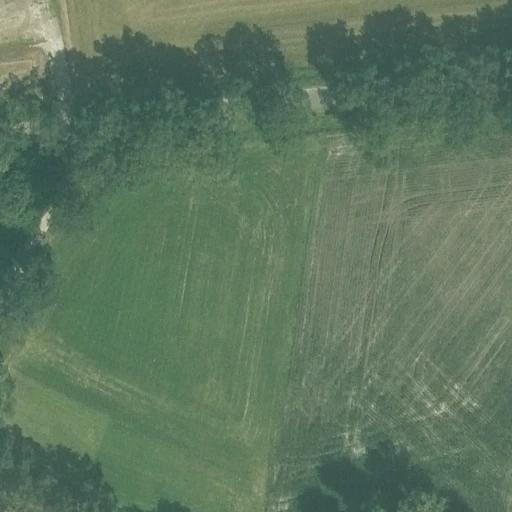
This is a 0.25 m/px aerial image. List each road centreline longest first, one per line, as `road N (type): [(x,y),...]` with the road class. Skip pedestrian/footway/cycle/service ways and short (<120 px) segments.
road 1 (unclassified): [(0,136),(511,76)]
road 2 (track): [(0,301),(96,126)]
